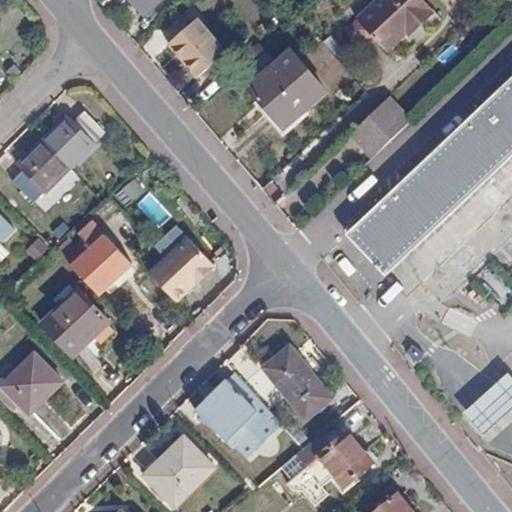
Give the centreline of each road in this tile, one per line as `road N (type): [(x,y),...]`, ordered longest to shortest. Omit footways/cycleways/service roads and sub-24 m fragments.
road 1 (residential): [(282,269),(36,511)]
road 2 (residential): [(490,511),(282,269)]
road 3 (residential): [(282,269),(87,36)]
road 4 (residential): [(87,36),(0,124)]
